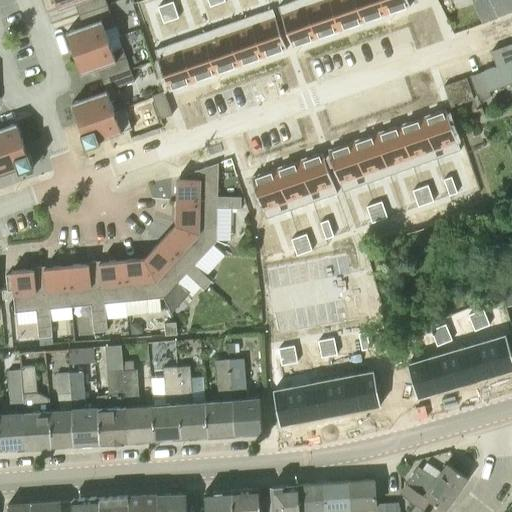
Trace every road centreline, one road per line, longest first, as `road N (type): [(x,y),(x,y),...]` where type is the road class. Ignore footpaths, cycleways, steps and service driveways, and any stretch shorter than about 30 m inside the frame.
road 1 (tertiary): [(0,482),(309,460),(493,414)]
road 2 (residential): [(68,182),(511,27)]
